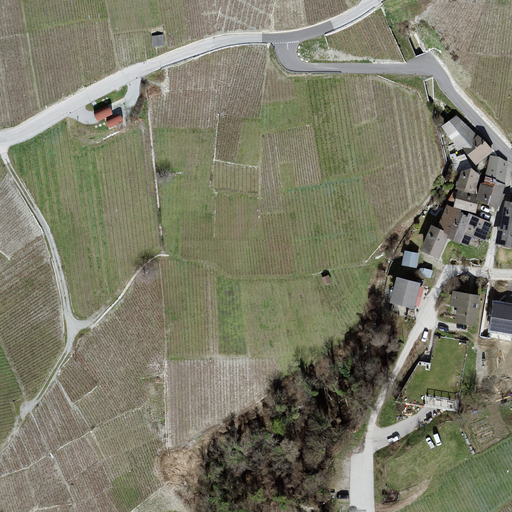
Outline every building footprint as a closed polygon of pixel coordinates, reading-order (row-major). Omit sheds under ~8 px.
[(110,104),(94,111),(98,119),(114,112),(110,104)] [(121,113),(106,118),(108,126),(123,121),(121,113)] [(456,114),(441,124),(456,147),(460,144),(475,163),(492,150),(476,133),(456,114)] [(507,161),(489,154),(484,172),(476,191),(475,196),(476,197),(497,206),(504,182),(507,161)] [(478,172),(460,167),(454,184),(473,191),(478,172)] [(473,191),(454,184),(452,205),(474,211),(476,197),(475,196),(476,191),(473,191)] [(504,198),(494,240),(511,243),(511,202),(510,202),(510,199),(504,198)] [(446,203),(436,224),(442,227),(443,230),(447,231),(445,235),(467,245),(471,233),(486,239),(492,221),(446,203)] [(429,222),(419,248),(437,257),(447,236),(445,235),(446,232),(443,230),(442,227),(429,222)] [(419,252),(404,249),(401,263),(416,266),(419,252)] [(424,266),(419,267),(418,272),(430,278),(433,270),(424,266)] [(420,281),(394,272),(387,297),(412,307),(420,281)] [(479,292),(450,288),(449,304),(455,305),(454,318),(474,322),(479,292)] [(492,331),(511,332),(511,304),(494,303),(492,331)]
